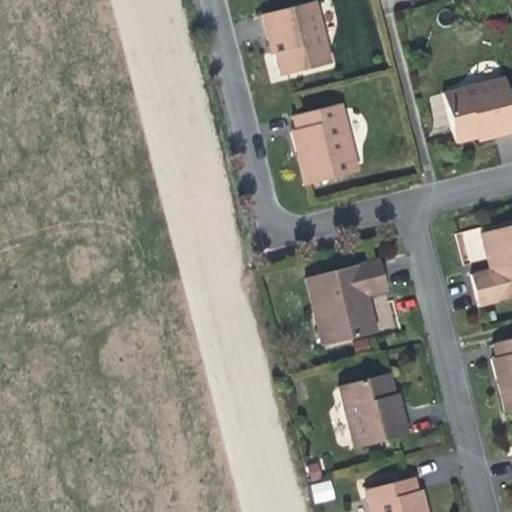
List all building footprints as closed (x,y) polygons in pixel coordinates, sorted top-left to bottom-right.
[(331,62),(317,1),(262,13),(268,41),(274,39),(277,52),(282,73),(331,62)] [(511,112),(504,81),(443,96),(454,144),(476,139),(492,135),(494,141),(511,136),(511,112)] [(358,172),(342,106),(294,118),(299,141),(303,156),(297,157),(303,185),(358,172)] [(474,305),(511,295),(511,225),(477,234),(483,258),(486,270),(467,275),(474,305)] [(375,260),(300,279),(309,314),(320,311),(328,342),(372,331),(366,306),(364,297),(383,292),(375,260)] [(317,345),(328,342),(320,311),(309,314),(317,345)] [(511,408),(511,337),(491,343),(498,371),(501,382),(497,383),(503,411),(511,408)] [(382,370),(335,382),(352,448),(405,435),(397,406),(392,407),(389,397),(382,370)] [(314,504),(335,498),(330,479),(309,484),(314,504)] [(410,479),(364,490),(368,511),(418,511),(413,491),(410,479)] [(417,490),(413,491),(418,511),(422,511),(420,503),(417,490)]
